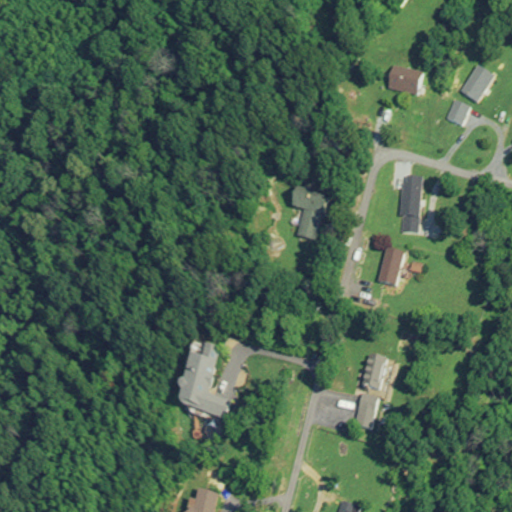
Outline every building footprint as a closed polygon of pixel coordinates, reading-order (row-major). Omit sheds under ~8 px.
[(385,90),(415,100),(422,78),(392,68),(385,90)] [(476,107),(493,81),(476,69),(459,95),(476,107)] [(445,121),(460,128),(469,110),(454,103),(445,121)] [(418,236),(420,192),(400,191),(399,236),(418,236)] [(317,244),(322,207),(291,203),(289,212),(301,214),(297,242),(317,244)] [(376,285),(394,290),(403,257),(385,252),(376,285)] [(224,423),(228,404),(208,400),(217,356),(190,350),(177,414),(224,423)] [(352,436),(369,438),(376,398),(377,398),(383,362),(365,359),(352,436)] [(212,511),(215,498),(194,494),(190,511),(212,511)]
